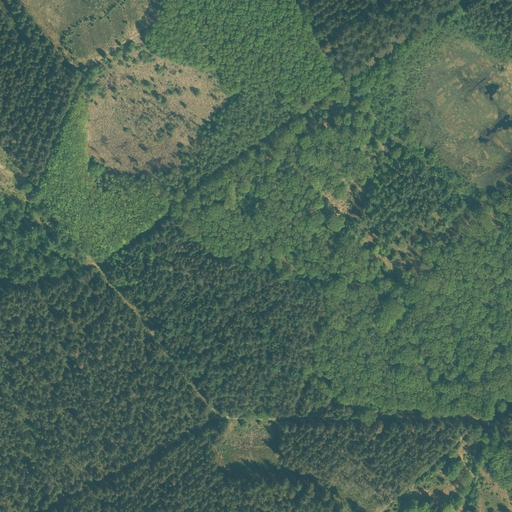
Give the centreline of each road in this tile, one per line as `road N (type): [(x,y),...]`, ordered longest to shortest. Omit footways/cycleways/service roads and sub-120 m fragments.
road 1 (track): [(455,0),(93,260),(0,285)]
road 2 (track): [(484,415),(220,416),(29,511)]
road 3 (track): [(37,191),(74,89),(103,53),(199,0),(291,0)]
road 4 (track): [(220,416),(0,144)]
road 5 (track): [(298,0),(343,79),(398,133),(472,193),(511,207)]
road 6 (track): [(379,511),(484,415)]
